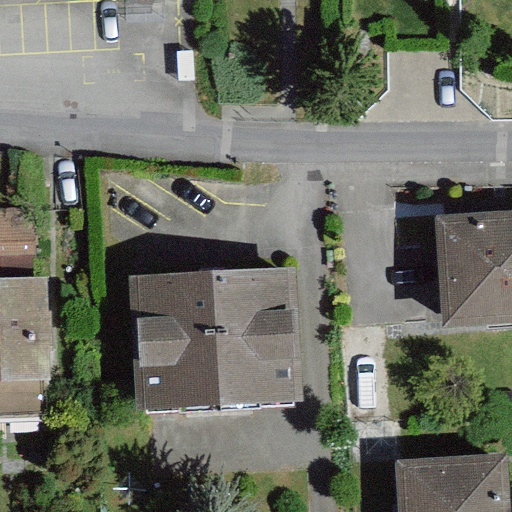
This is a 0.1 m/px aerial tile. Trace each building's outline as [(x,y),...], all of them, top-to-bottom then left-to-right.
[(511,214),(437,221),(445,325),(511,319),(511,214)] [(17,225),(0,224),(0,273),(18,273),(17,225)] [(285,293),(123,299),(129,438),(291,431),(285,293)] [(40,309),(0,309),(0,409),(40,410),(40,309)] [(511,511),(511,456),(404,460),(405,511),(511,511)]
